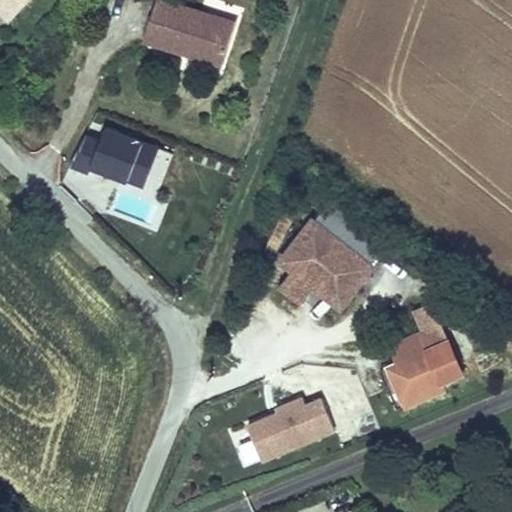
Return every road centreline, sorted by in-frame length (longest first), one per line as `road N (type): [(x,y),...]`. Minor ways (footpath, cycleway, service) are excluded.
road 1 (residential): [(136,511),(178,394),(180,344),(167,317),(0,147)]
road 2 (track): [(314,0),(180,344)]
